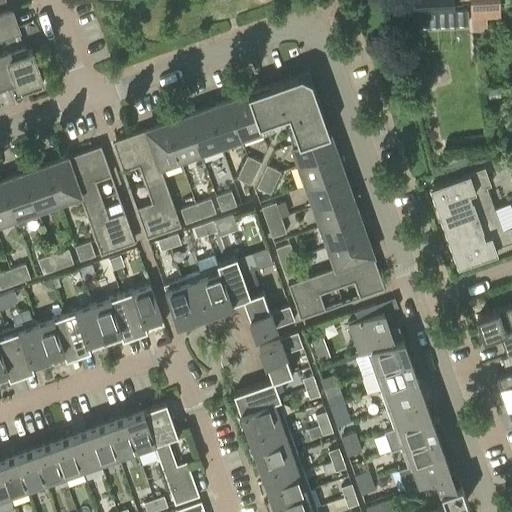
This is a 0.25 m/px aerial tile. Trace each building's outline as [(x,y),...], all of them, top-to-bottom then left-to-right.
[(408,0),(409,12),(454,10),(453,0),(408,0)] [(498,0),(469,0),(471,31),(487,30),(486,16),(500,16),(498,0)] [(9,51),(0,53),(0,69),(4,80),(15,76),(20,90),(42,82),(31,49),(25,50),(16,25),(10,9),(0,12),(0,33),(2,33),(9,51)] [(290,144),(291,144),(329,132),(312,85),(307,71),(293,76),(247,92),(259,124),(287,113),(297,141),(290,144)] [(261,130),(259,124),(247,92),(227,99),(240,137),(261,130)] [(240,137),(227,99),(207,107),(220,144),(240,137)] [(220,144),(207,107),(186,114),(200,152),(220,144)] [(200,152),(186,114),(166,121),(179,159),(200,152)] [(179,159),(166,121),(145,128),(160,166),(179,159)] [(180,224),(160,166),(145,128),(115,139),(112,140),(122,170),(138,164),(151,201),(135,206),(146,236),(180,224)] [(329,132),(291,144),(298,165),(336,152),(329,132)] [(111,174),(100,144),(95,145),(66,156),(79,194),(79,195),(100,253),(134,240),(124,210),(108,216),(95,179),(111,174)] [(336,152),(298,165),(305,186),(343,173),(336,152)] [(261,162),(247,155),(241,166),(255,173),(261,162)] [(79,194),(66,156),(45,164),(58,201),(79,194)] [(23,171),(37,209),(58,201),(45,164),(23,171)] [(280,170),(266,164),(261,175),(275,182),(280,170)] [(236,177),(250,184),(255,173),(241,166),(236,177)] [(431,185),(444,225),(494,208),(487,186),(492,185),(486,167),(431,185)] [(37,209),(23,171),(2,179),(15,217),(18,225),(27,222),(26,220),(39,215),(37,209)] [(313,206),(350,193),(343,173),(305,186),(313,206)] [(255,187),(270,193),(275,182),(261,175),(255,187)] [(0,222),(15,217),(2,179),(0,179),(0,222)] [(236,204),(231,190),(215,196),(220,210),(236,204)] [(320,227),(358,213),(350,193),(313,206),(320,227)] [(215,212),(210,197),(195,203),(200,217),(215,212)] [(274,201),(260,206),(266,222),(280,216),(274,201)] [(179,208),(184,223),(200,217),(195,203),(179,208)] [(501,230),(494,208),(444,225),(457,264),(497,251),(495,247),(511,241),(511,232),(510,227),(501,230)] [(327,247),(365,234),(358,213),(320,227),(327,247)] [(271,237),(286,232),(280,216),(266,222),(271,237)] [(217,229),(213,219),(203,223),(206,233),(217,229)] [(193,226),(197,236),(206,233),(203,223),(193,226)] [(180,243),(176,232),(166,235),(170,246),(180,243)] [(327,247),(334,267),(372,254),(365,234),(327,247)] [(157,239),(160,249),(170,246),(166,235),(157,239)] [(74,245),(79,260),(94,255),(89,240),(74,245)] [(289,242),(275,248),(280,263),(295,258),(289,242)] [(72,263),(67,248),(52,253),(57,268),(72,263)] [(266,248),(253,252),(257,266),(271,261),(266,248)] [(37,258),(42,273),(57,268),(52,253),(37,258)] [(319,292),(353,280),(359,296),(384,287),(381,279),(372,254),(334,267),(287,283),(299,317),(325,308),(319,292)] [(217,264),(215,265),(212,255),(198,260),(201,270),(199,271),(213,309),(231,302),(218,265),(217,264)] [(218,265),(231,302),(242,298),(250,296),(249,294),(236,255),(216,262),(217,264),(218,265)] [(112,270),(122,267),(118,256),(109,260),(112,270)] [(295,258),(280,263),(285,278),(300,273),(295,258)] [(30,278),(25,263),(10,268),(15,283),(30,278)] [(93,274),(90,263),(78,267),(82,278),(93,274)] [(0,271),(0,288),(15,283),(10,268),(0,271)] [(213,309),(199,271),(181,277),(194,315),(213,309)] [(176,322),(194,315),(181,277),(162,284),(175,318),(176,322)] [(49,280),(40,283),(42,288),(47,290),(52,288),(49,280)] [(149,282),(120,293),(134,333),(163,323),(149,282)] [(269,311),(262,289),(249,294),(250,296),(242,298),(255,333),(294,319),(289,304),(269,311)] [(16,298),(13,290),(0,294),(0,308),(12,304),(16,298)] [(134,333),(120,293),(91,303),(106,343),(134,333)] [(498,331),(506,357),(511,354),(511,301),(475,315),(483,337),(498,331)] [(106,343),(91,303),(63,313),(77,353),(106,343)] [(374,303),(354,310),(357,319),(348,322),(359,353),(366,351),(403,338),(398,324),(389,327),(382,310),(378,312),(374,303)] [(33,318),(49,363),(77,353),(63,313),(36,322),(34,318),(33,318)] [(49,363),(33,318),(5,328),(21,373),(49,363)] [(0,380),(21,373),(5,328),(0,329),(0,380)] [(271,378),(271,379),(274,380),(273,379),(291,373),(284,352),(302,345),(297,330),(259,344),(271,378)] [(403,338),(366,351),(373,371),(409,358),(403,338)] [(503,358),(507,370),(496,374),(504,396),(511,393),(511,354),(506,357),(503,358)] [(380,390),(416,377),(409,358),(373,371),(380,390)] [(337,383),(334,373),(320,377),(323,387),(337,383)] [(312,374),(302,378),(305,388),(316,385),(312,374)] [(416,377),(380,390),(387,409),(423,396),(416,377)] [(233,392),(240,412),(278,399),(278,398),(280,397),(274,380),(271,379),(233,392)] [(309,398),(319,394),(316,385),(305,388),(309,398)] [(340,392),(327,397),(330,407),(344,402),(340,392)] [(423,396),(387,409),(393,427),(384,431),(430,415),(423,396)] [(278,399),(240,412),(246,430),(284,416),(278,399)] [(165,400),(141,409),(155,447),(174,503),(199,494),(186,460),(176,463),(167,437),(177,434),(165,400)] [(333,416),(347,412),(344,402),(330,407),(333,416)] [(322,403),(312,406),(318,424),(329,421),(322,403)] [(155,447),(141,409),(123,415),(137,453),(155,447)] [(137,453),(123,415),(105,422),(119,460),(137,453)] [(400,447),(437,435),(430,415),(384,431),(390,450),(400,446),(400,447)] [(284,416),(246,430),(252,448),(290,434),(284,416)] [(322,434),(332,431),(329,421),(318,424),(322,434)] [(119,460),(105,422),(87,428),(101,466),(119,460)] [(101,466),(87,428),(69,434),(83,472),(101,466)] [(357,441),(354,430),(340,435),(344,446),(357,441)] [(51,441),(64,479),(83,472),(69,434),(51,441)] [(290,434),(252,448),(259,466),(297,452),(290,434)] [(407,467),(443,454),(437,435),(400,447),(407,467)] [(33,447),(46,485),(64,479),(51,441),(33,447)] [(347,455),(360,450),(357,441),(344,446),(347,455)] [(338,446),(328,450),(331,461),(341,457),(338,446)] [(15,454),(28,492),(46,485),(33,447),(15,454)] [(297,452),(259,466),(265,484),(303,470),(297,452)] [(28,492),(15,454),(0,458),(0,469),(10,498),(28,492)] [(450,472),(450,471),(443,454),(407,467),(398,470),(405,489),(435,478),(435,477),(450,472)] [(335,471),(345,467),(341,457),(331,461),(335,471)] [(0,501),(10,498),(0,469),(0,501)] [(368,469),(354,474),(358,484),(371,479),(368,469)] [(467,501),(455,469),(450,471),(450,472),(435,477),(435,478),(444,504),(433,508),(445,505),(447,511),(461,511),(459,504),(467,501)] [(303,470),(265,484),(272,502),(310,489),(303,470)] [(361,493),(374,488),(371,479),(358,484),(361,493)] [(351,483),(340,486),(344,497),(354,493),(351,483)] [(310,489),(272,502),(275,511),(300,511),(316,507),(310,489)] [(347,507),(358,503),(354,493),(344,497),(347,507)] [(167,505),(163,494),(153,498),(156,509),(167,505)] [(394,511),(389,497),(377,502),(380,511),(394,511)] [(143,502),(146,511),(147,511),(156,509),(153,498),(143,502)] [(204,511),(200,500),(176,508),(177,511),(204,511)] [(365,506),(367,511),(380,511),(377,502),(365,506)]
